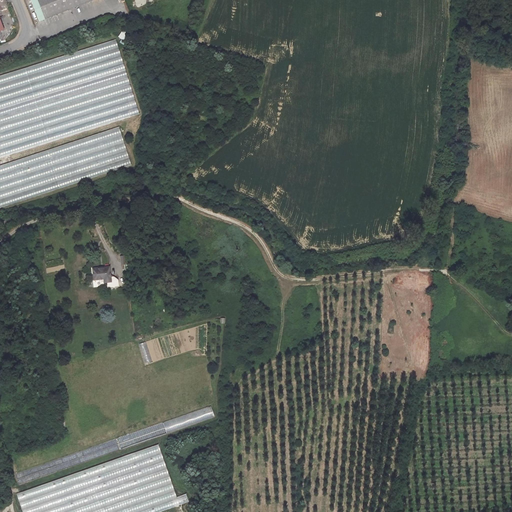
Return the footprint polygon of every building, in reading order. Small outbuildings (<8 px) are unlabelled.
[(30,0),(39,21),(91,0),(30,0)] [(127,33),(123,30),(117,40),(123,44),(127,39),(124,37),(127,33)] [(118,43),(0,74),(0,203),(131,169),(120,130),(0,161),(0,153),(138,118),(118,43)] [(109,267),(93,269),(94,280),(104,278),(104,282),(107,282),(111,281),(118,280),(116,278),(114,276),(112,276),(110,277),(109,267)] [(146,342),(141,344),(146,362),(151,361),(146,342)] [(145,439),(214,417),(211,407),(144,428),(146,435),(144,436),(145,439)]
